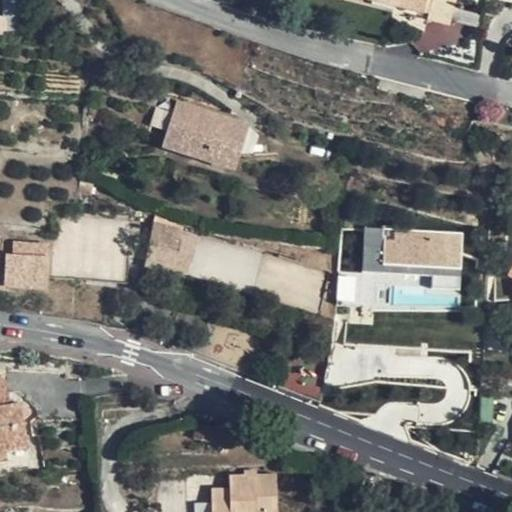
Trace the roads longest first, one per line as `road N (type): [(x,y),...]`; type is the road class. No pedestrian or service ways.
road 1 (tertiary): [(511,494),(127,351),(0,326)]
road 2 (residential): [(180,0),(309,47),(511,96)]
